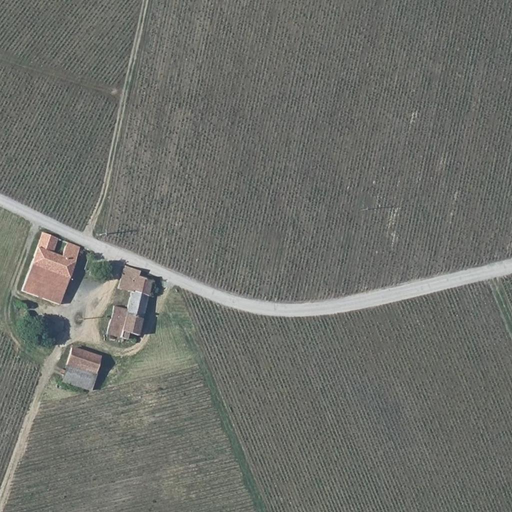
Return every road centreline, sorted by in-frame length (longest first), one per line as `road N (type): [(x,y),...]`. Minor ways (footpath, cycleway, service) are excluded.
road 1 (unclassified): [(511,266),(342,307),(259,308),(208,294),(0,202)]
road 2 (track): [(168,277),(258,511)]
road 3 (track): [(168,277),(131,368),(112,386),(35,402)]
road 4 (track): [(0,502),(47,368)]
